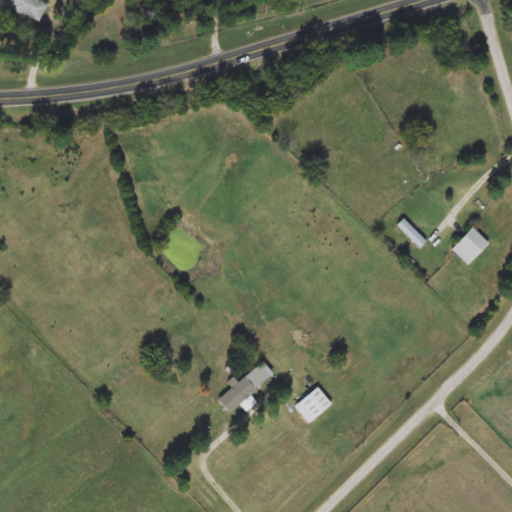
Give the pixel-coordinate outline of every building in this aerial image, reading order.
[(41,21),(0,6),(2,0),(42,0),(48,2),(41,21)] [(421,248),(397,225),(404,218),(428,241),(421,248)] [(468,266),(452,249),(474,227),(490,244),(468,266)] [(342,358),(322,371),(309,352),(328,338),(342,358)] [(243,379),(258,398),(232,419),(217,400),(243,379)] [(331,406),(308,425),(293,407),(316,388),(331,406)]
